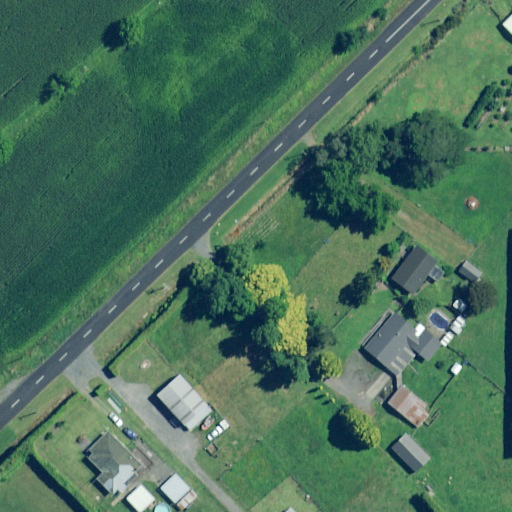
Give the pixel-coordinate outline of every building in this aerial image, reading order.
[(511,14),(503,25),(511,33),(511,14)] [(413,295),(427,276),(436,283),(444,272),(435,265),(438,262),(416,246),(392,279),(413,295)] [(482,271),(466,261),(459,272),(474,283),(482,271)] [(460,297),(453,304),(463,314),(470,307),(460,297)] [(416,331),(394,312),(363,347),(397,377),(418,354),(427,362),(442,344),(421,326),(416,331)] [(212,411),(180,376),(157,396),(189,432),(212,411)] [(432,411),(401,386),(387,404),(419,428),(432,411)] [(113,495),(116,491),(120,494),(138,476),(135,473),(141,467),(107,433),(89,451),(92,454),(88,458),(103,473),(97,479),(113,495)] [(406,434),(386,453),(400,467),(405,462),(415,472),(429,458),(406,434)] [(197,497),(175,475),(160,489),(182,511),(197,497)] [(141,511),(154,500),(141,486),(127,499),(138,511),(141,511)]
